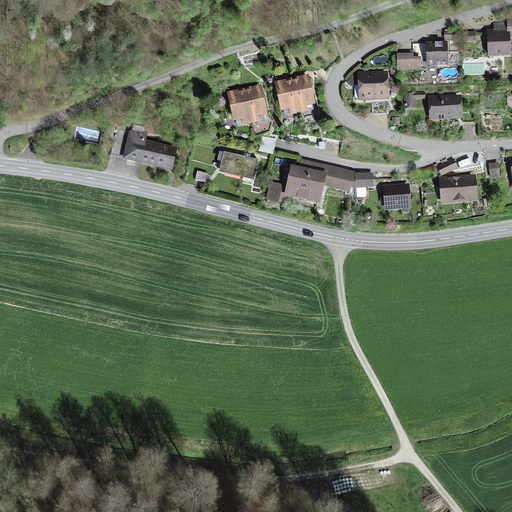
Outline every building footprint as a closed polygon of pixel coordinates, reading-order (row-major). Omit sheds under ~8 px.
[(488,32),(489,56),(510,56),(510,35),(511,35),(511,18),(508,19),(508,23),(495,24),(496,32),(488,32)] [(428,44),(429,68),(448,67),(447,43),(428,44)] [(396,55),(397,73),(421,72),(420,60),(414,60),(414,55),(396,55)] [(358,74),(358,99),(389,98),(388,73),(358,74)] [(292,81),(298,112),(315,108),(309,77),(292,81)] [(298,112),(292,81),(275,84),(282,116),(298,112)] [(244,90),(251,123),(267,119),(260,87),(244,90)] [(251,123),(244,90),(227,94),(234,127),(251,123)] [(405,93),(405,107),(415,107),(415,99),(424,99),(424,93),(405,93)] [(430,97),(430,122),(461,122),(461,97),(430,97)] [(99,140),(100,128),(76,127),(76,139),(99,140)] [(115,127),(108,156),(169,171),(175,146),(146,139),(147,135),(115,127)] [(265,135),(261,150),(273,153),(277,138),(265,135)] [(224,152),(220,173),(254,180),(258,159),(224,152)] [(454,161),(439,168),(442,174),(456,167),(454,161)] [(499,167),(489,167),(489,177),(499,176),(499,167)] [(273,183),(268,200),(289,205),(291,196),(317,203),(324,177),(295,169),(290,187),(273,183)] [(355,177),(355,188),(358,187),(373,187),(372,176),(355,177)] [(440,183),(441,209),(477,207),(476,181),(440,183)] [(383,191),(384,206),(410,205),(409,189),(383,191)]
